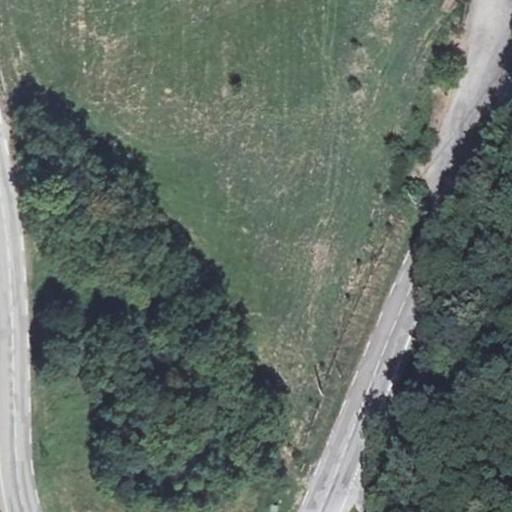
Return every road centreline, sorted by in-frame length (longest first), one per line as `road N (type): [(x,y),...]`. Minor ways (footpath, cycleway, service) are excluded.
road 1 (secondary): [(318,511),(393,333),(511,112)]
road 2 (secondary): [(0,205),(23,511)]
